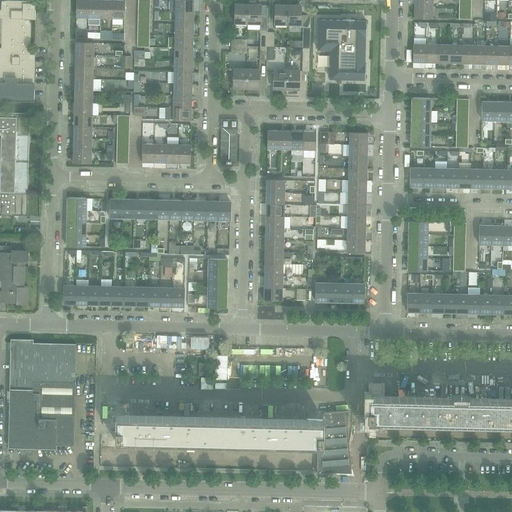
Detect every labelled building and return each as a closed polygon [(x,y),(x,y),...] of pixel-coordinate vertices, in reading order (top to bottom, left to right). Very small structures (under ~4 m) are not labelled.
[(0,9),(0,30),(2,30),(2,48),(0,48),(0,100),(34,101),(34,84),(33,84),(34,55),(30,55),(30,46),(29,46),(30,23),(31,23),(31,22),(30,22),(30,20),(35,20),(35,12),(35,3),(22,3),(22,5),(13,4),(13,1),(1,1),(1,0),(0,0),(1,10),(0,9)] [(76,0),(76,18),(88,18),(88,0),(76,0)] [(88,0),(88,18),(100,18),(100,0),(88,0)] [(100,0),(100,18),(113,19),(113,0),(100,0)] [(119,0),(113,0),(113,19),(124,19),(125,0),(119,0)] [(175,0),(175,11),(194,12),(193,0),(175,0)] [(234,23),(248,23),(248,5),(235,4),(234,23)] [(259,32),(260,32),(261,32),(267,32),(267,16),(260,16),(261,5),(248,5),(248,23),(259,24),(259,32)] [(274,24),(287,24),(288,6),(275,5),(274,24)] [(288,6),(287,24),(300,24),(300,14),(301,6),(288,6)] [(433,6),(414,6),(414,18),(432,19),(433,6)] [(175,11),(175,23),(193,24),(194,12),(175,11)] [(318,41),(317,50),(331,50),(330,79),(365,80),(365,64),(364,64),(365,36),(366,36),(366,21),(354,20),(354,19),(342,19),(342,20),(318,20),(318,41)] [(175,23),(174,36),(193,36),(193,24),(175,23)] [(174,36),(174,48),(193,48),(193,36),(174,36)] [(75,42),(75,54),(94,55),(94,43),(75,42)] [(413,62),(425,63),(425,44),(413,44),(413,62)] [(425,63),(437,63),(437,44),(425,44),(425,63)] [(437,63),(449,63),(449,44),(437,44),(437,63)] [(449,63),(461,64),(461,45),(449,44),(449,63)] [(461,64),(473,64),(473,45),(461,45),(461,64)] [(473,64),(485,64),(485,45),(473,45),(473,64)] [(485,64),(497,64),(497,46),(485,45),(485,64)] [(497,64),(509,65),(509,46),(497,46),(497,64)] [(174,48),(174,60),(193,60),(193,48),(174,48)] [(134,56),(134,59),(139,59),(144,59),(144,51),(137,51),(134,51),(134,56)] [(75,54),(75,66),(93,67),(94,55),(75,54)] [(130,56),(123,56),(121,56),(120,68),(130,68),(130,56)] [(174,60),(173,72),(192,72),(193,60),(174,60)] [(75,66),(74,78),(93,79),(93,67),(75,66)] [(233,88),(246,88),(246,69),(233,69),(233,88)] [(246,69),(246,88),(259,88),(259,70),(246,69)] [(273,89),(286,89),(286,70),(273,70),(273,89)] [(286,70),(286,89),(299,89),(299,70),(286,70)] [(173,72),(173,84),(192,84),(192,72),(173,72)] [(74,78),(74,91),(93,91),(93,79),(74,78)] [(317,88),(316,79),(305,80),(306,89),(317,88)] [(173,84),(173,96),(192,96),(192,84),(173,84)] [(74,91),(74,103),(93,103),(93,91),(74,91)] [(173,107),(173,108),(191,108),(192,96),(173,96),(173,107)] [(412,98),(412,110),(430,110),(431,98),(412,98)] [(482,120),(494,120),(494,101),(482,101),(482,120)] [(494,120),(506,121),(506,102),(494,101),(494,120)] [(74,103),(74,115),(92,115),(93,103),(74,103)] [(134,116),(143,116),(145,116),(145,107),(134,107),(134,116)] [(173,108),(173,107),(165,107),(165,119),(172,120),(191,120),(191,108),(173,108)] [(412,110),(411,122),(430,123),(430,110),(412,110)] [(0,174),(0,191),(1,192),(28,193),(30,113),(0,112),(0,135),(1,135),(0,168),(0,174)] [(74,115),(73,127),(92,127),(92,115),(74,115)] [(221,140),(221,144),(221,147),(220,161),(226,161),(226,164),(231,164),(231,161),(236,161),(238,119),(221,119),(221,137),(221,140)] [(411,122),(411,134),(430,134),(430,123),(411,122)] [(73,127),(73,139),(92,139),(92,127),(73,127)] [(267,149),(279,149),(279,131),(267,130),(267,149)] [(279,149),(291,150),(291,131),(279,131),(279,149)] [(291,150),(303,150),(304,131),(291,131),(291,150)] [(304,131),(303,150),(315,150),(316,131),(304,131)] [(328,144),(328,132),(320,131),(320,143),(328,144)] [(349,132),(349,144),(367,144),(368,133),(349,132)] [(430,134),(411,134),(411,146),(429,147),(430,134)] [(73,139),(73,151),(91,151),(92,139),(73,139)] [(141,162),(154,163),(154,144),(142,144),(141,162)] [(154,163),(166,163),(166,144),(154,144),(154,163)] [(166,163),(178,163),(178,144),(166,144),(166,163)] [(178,144),(178,163),(190,163),(191,145),(178,144)] [(349,144),(348,156),(367,156),(367,144),(349,144)] [(91,151),(73,151),(72,163),(91,163),(91,151)] [(348,156),(348,168),(367,168),(367,156),(348,156)] [(482,188),(495,188),(495,169),(487,169),(487,164),(483,164),(483,169),(482,188)] [(348,168),(348,180),(367,180),(367,168),(348,168)] [(410,186),(422,187),(423,168),(410,168),(410,186)] [(422,187),(434,187),(435,168),(423,168),(422,187)] [(434,187),(446,187),(447,168),(435,168),(434,187)] [(446,187),(458,187),(459,169),(447,168),(446,187)] [(458,187),(470,188),(471,169),(459,169),(458,187)] [(470,188),(482,188),(483,169),(471,169),(470,188)] [(495,188),(507,188),(507,170),(495,169),(495,188)] [(266,179),(266,191),(285,192),(285,180),(266,179)] [(348,180),(347,192),(366,193),(367,180),(348,180)] [(298,200),(308,199),(308,190),(298,190),(298,200)] [(266,191),(266,203),(284,204),(285,192),(266,191)] [(14,216),(17,216),(27,216),(28,193),(1,192),(1,198),(0,198),(0,204),(5,205),(4,216),(14,216)] [(347,192),(347,204),(366,205),(366,193),(347,192)] [(68,198),(67,210),(86,210),(86,198),(68,198)] [(109,217),(122,218),(123,199),(110,199),(109,217)] [(122,218),(134,218),(135,199),(123,199),(122,218)] [(134,218),(146,218),(147,199),(135,199),(134,218)] [(146,218),(158,219),(159,200),(147,199),(146,218)] [(158,219),(170,219),(171,200),(159,200),(158,219)] [(170,219),(182,219),(183,200),(171,200),(170,219)] [(182,219),(194,219),(195,201),(183,200),(182,219)] [(194,219),(206,220),(207,201),(195,201),(194,219)] [(206,220),(218,220),(219,201),(207,201),(206,220)] [(219,201),(218,220),(230,220),(230,201),(219,201)] [(266,203),(265,215),(284,216),(284,204),(266,203)] [(347,204),(347,216),(366,217),(366,205),(347,204)] [(67,210),(67,222),(86,222),(86,210),(67,210)] [(307,212),(299,212),(298,221),(307,221),(307,212)] [(265,215),(265,227),(284,228),(284,216),(265,215)] [(347,216),(347,228),(365,229),(366,217),(347,216)] [(409,221),(409,234),(427,234),(428,222),(409,221)] [(67,222),(67,234),(85,234),(86,222),(67,222)] [(479,244),(490,244),(491,225),(479,225),(479,244)] [(490,244),(503,244),(503,226),(491,225),(490,244)] [(503,244),(511,244),(511,225),(503,226),(503,244)] [(265,227),(265,239),(284,240),(284,228),(265,227)] [(347,228),(346,240),(365,241),(365,229),(347,228)] [(85,234),(67,234),(66,246),(85,247),(85,234)] [(409,234),(408,246),(427,246),(427,234),(409,234)] [(265,239),(264,251),(283,252),(284,240),(265,239)] [(365,241),(346,240),(346,253),(365,253),(365,241)] [(0,302),(7,302),(13,302),(16,302),(16,304),(27,304),(28,286),(24,286),(24,283),(24,266),(26,266),(26,262),(28,262),(28,251),(12,250),(12,246),(0,245),(0,279),(2,280),(2,288),(0,287),(0,302)] [(181,254),(193,254),(193,246),(181,246),(181,254)] [(408,246),(408,258),(427,258),(427,246),(408,246)] [(264,251),(264,264),(283,264),(283,252),(264,251)] [(427,258),(408,258),(408,270),(426,270),(427,258)] [(208,259),(208,271),(227,271),(227,259),(208,259)] [(502,261),(502,264),(502,269),(505,269),(511,269),(511,265),(506,265),(506,261),(502,261)] [(264,264),(264,275),(283,276),(283,264),(264,264)] [(208,271),(208,283),(227,283),(227,271),(208,271)] [(264,275),(264,288),(282,288),(283,276),(264,275)] [(188,294),(193,294),(193,291),(196,291),(196,282),(188,282),(188,294)] [(315,301),(327,302),(327,283),(316,282),(315,301)] [(463,287),(471,291),(473,285),(465,282),(463,287)] [(208,283),(208,295),(226,295),(227,283),(208,283)] [(327,302),(339,302),(340,283),(327,283),(327,302)] [(339,302),(351,302),(352,283),(340,283),(339,302)] [(352,283),(351,302),(364,302),(364,284),(352,283)] [(63,304),(75,304),(75,285),(64,285),(63,304)] [(75,304),(87,304),(87,286),(75,285),(75,304)] [(87,304),(99,305),(99,286),(87,286),(87,304)] [(99,305),(111,305),(111,286),(99,286),(99,305)] [(111,305),(123,305),(123,286),(111,286),(111,305)] [(123,305),(135,306),(135,287),(123,286),(123,305)] [(135,306),(147,306),(147,287),(135,287),(135,306)] [(147,306),(159,306),(159,287),(147,287),(147,306)] [(159,306),(171,306),(171,287),(159,287),(159,306)] [(171,287),(171,306),(184,307),(184,288),(171,287)] [(282,288),(264,288),(263,300),(282,300),(282,288)] [(407,312),(419,312),(419,293),(407,293),(407,312)] [(419,312),(431,312),(431,293),(419,293),(419,312)] [(431,312),(443,313),(443,294),(431,293),(431,312)] [(443,313),(455,313),(455,294),(443,294),(443,313)] [(455,313),(467,313),(467,294),(455,294),(455,313)] [(467,313),(479,313),(479,294),(467,294),(467,313)] [(479,313),(491,314),(491,295),(479,294),(479,313)] [(226,295),(208,295),(207,307),(226,308),(226,295)] [(491,314),(503,314),(503,295),(491,295),(491,314)] [(503,314),(511,314),(511,295),(503,295),(503,314)] [(76,344),(33,343),(14,342),(12,444),(24,445),(25,447),(25,448),(26,451),(32,451),(35,445),(74,446),(76,344)] [(199,363),(199,375),(208,375),(208,363),(199,363)] [(376,422),(473,424),(473,398),(368,396),(367,422),(368,422),(368,421),(376,422)] [(511,399),(473,398),(473,424),(511,424),(511,399)] [(323,446),(317,445),(316,473),(329,472),(329,471),(349,469),(345,426),(347,426),(348,410),(318,413),(317,420),(323,420),(323,446)] [(123,441),(219,443),(219,418),(131,416),(131,418),(116,418),(116,415),(115,441),(123,441)] [(305,445),(317,445),(323,446),(323,420),(317,420),(317,422),(307,422),(307,420),(219,418),(219,443),(305,445)]
